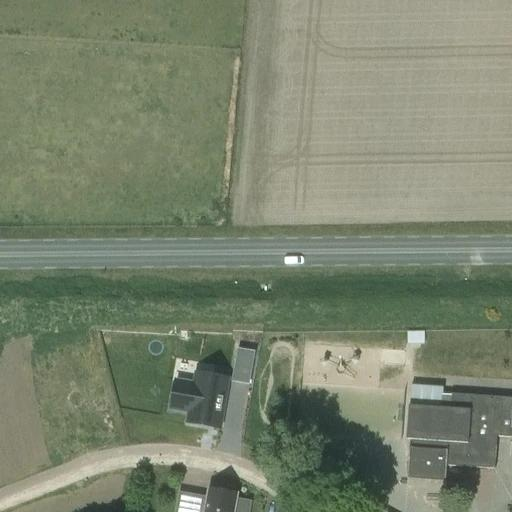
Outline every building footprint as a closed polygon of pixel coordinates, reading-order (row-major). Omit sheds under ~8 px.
[(249,384),(255,351),(237,347),(231,380),(249,384)] [(218,423),(226,378),(195,372),(194,383),(175,379),(171,405),(189,409),(187,419),(203,422),(203,421),(218,423)] [(442,409),(443,388),(412,386),(410,407),(442,409)] [(511,511),(511,399),(450,395),(449,409),(442,409),(410,407),(409,407),(407,440),(410,440),(408,479),(446,482),(447,466),(495,470),(498,438),(511,438),(511,504),(511,511)] [(236,501),(237,495),(210,490),(208,500),(194,497),(191,511),(248,511),(250,503),(236,501)] [(342,499),(363,511),(383,511),(347,491),(342,499)]
